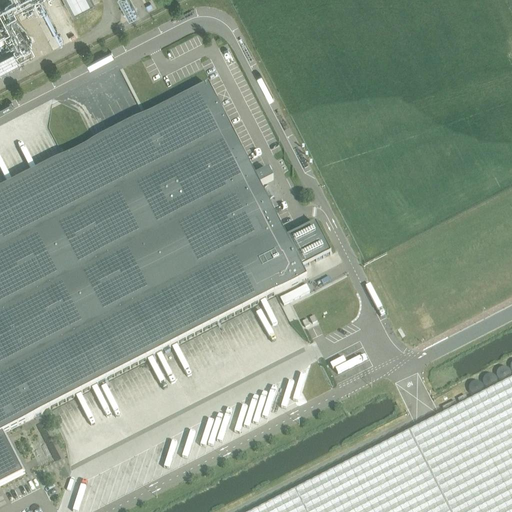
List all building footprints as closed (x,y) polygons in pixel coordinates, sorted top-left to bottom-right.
[(66,0),(75,15),(77,14),(76,11),(94,1),(93,0),(66,0)] [(127,0),(119,0),(130,19),(136,16),(127,0)] [(208,87),(0,192),(0,487),(23,475),(3,435),(307,280),(302,270),(331,256),(316,225),(287,240),(260,188),(273,181),(269,172),(255,178),(208,87)] [(306,287),(280,300),(284,307),(310,294),(306,287)] [(510,372),(509,371),(508,370),(507,369),(506,369),(505,369),(503,369),(502,369),(501,369),(500,370),(499,370),(498,371),(497,372),(497,373),(497,375),(496,376),(497,377),(497,378),(497,380),(498,381),(499,381),(500,382),(501,383),(502,383),(504,383),(505,383),(506,383),(507,382),(508,382),(509,381),(510,380),(511,379),(511,378),(511,376),(511,375),(511,374),(510,373),(510,372)] [(496,379),(495,378),(494,377),(493,377),(492,376),(491,376),(490,376),(488,376),(487,376),(486,377),(485,378),(484,379),(484,380),(483,381),(483,382),(483,383),(483,384),(483,386),(484,387),(484,388),(485,389),(486,389),(487,390),(488,390),(490,391),(491,390),(492,390),(493,390),(494,389),(495,388),(496,387),(497,386),(497,385),(497,384),(497,382),(497,381),(497,380),(496,379)] [(511,511),(511,381),(257,511),(511,511)] [(482,386),(482,385),(481,384),(480,384),(478,383),(477,383),(476,383),(475,383),(473,383),(472,384),(471,385),(470,386),(470,387),(469,388),(469,389),(469,390),(469,392),(469,393),(470,394),(470,395),(471,396),(472,397),(474,397),(475,398),(476,398),(477,398),(479,397),(480,397),(481,396),(482,395),(483,394),(483,393),(484,392),(484,391),(484,390),(483,388),(483,387),(482,386)] [(458,401),(460,406),(468,402),(465,397),(458,401)] [(442,409),(445,414),(457,408),(455,403),(442,409)]
